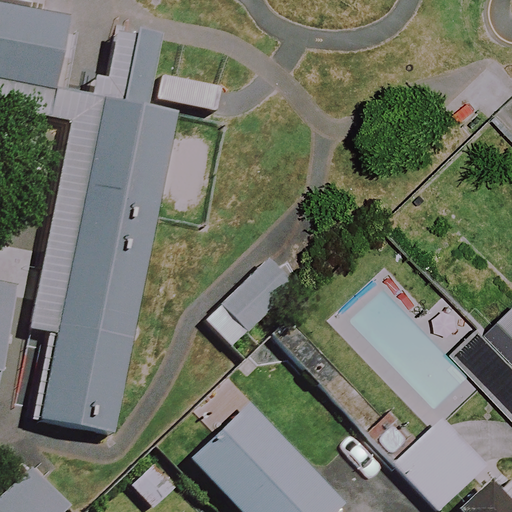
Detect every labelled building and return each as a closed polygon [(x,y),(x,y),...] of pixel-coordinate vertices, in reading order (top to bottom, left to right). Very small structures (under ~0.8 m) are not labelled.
[(151,124),(53,106),(0,390),(0,435),(89,452),(151,124)] [(274,299),(240,263),(175,324),(209,360),(274,299)] [(511,309),(462,355),(511,411),(511,309)] [(343,511),(249,409),(190,464),(233,511),(343,511)] [(435,511),(479,473),(438,426),(393,466),(432,511),(435,511)] [(63,511),(27,469),(0,492),(0,511),(63,511)] [(511,511),(511,483),(503,474),(463,511),(511,511)]
